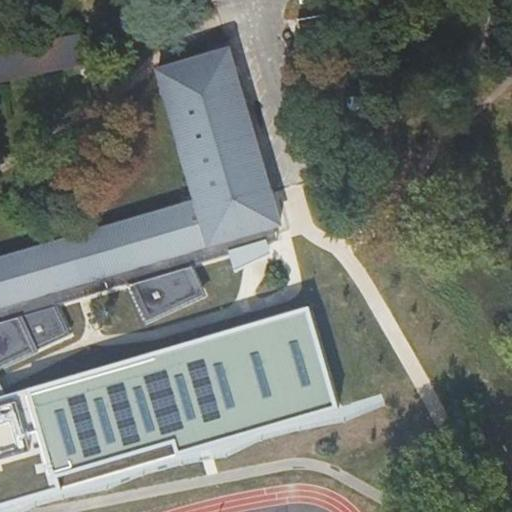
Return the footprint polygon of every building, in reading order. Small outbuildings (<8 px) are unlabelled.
[(332,51),(326,12),(296,15),(300,53),(332,51)] [(0,304),(224,239),(273,224),(280,222),(230,48),(153,70),(191,201),(0,256),(0,304)] [(356,96),(353,96),(350,98),(349,101),(350,104),(353,106),(356,106),(359,104),(360,101),(359,98),(356,96)] [(0,320),(57,303),(130,282),(191,264),(232,252),(236,266),(269,251),(266,242),(278,238),(273,224),(224,239),(0,304),(0,320)] [(191,264),(130,282),(147,319),(205,292),(191,264)] [(57,303),(0,320),(0,365),(71,333),(57,303)] [(6,396),(0,398),(0,504),(337,406),(309,309),(6,396)]
